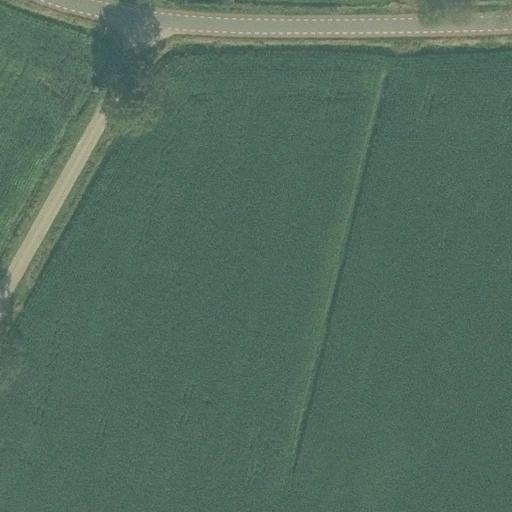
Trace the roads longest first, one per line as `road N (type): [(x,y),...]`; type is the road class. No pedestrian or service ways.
road 1 (unclassified): [(150,22),(511,22)]
road 2 (unclassified): [(0,301),(150,22)]
